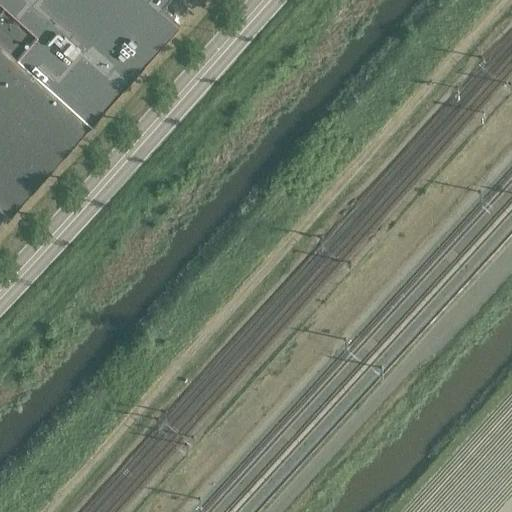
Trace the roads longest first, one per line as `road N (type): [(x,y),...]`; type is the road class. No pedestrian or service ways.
road 1 (track): [(506,0),(49,511)]
road 2 (secondary): [(0,291),(267,0)]
